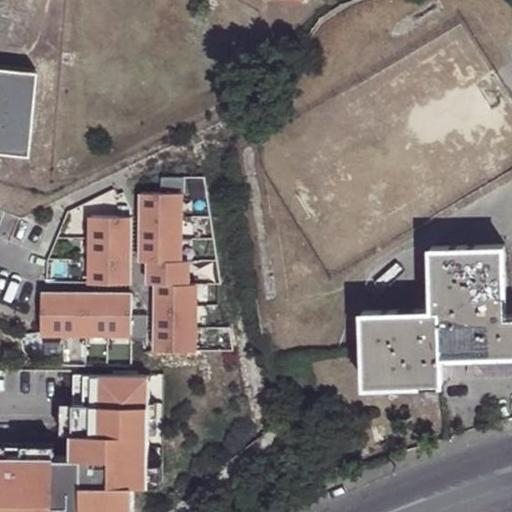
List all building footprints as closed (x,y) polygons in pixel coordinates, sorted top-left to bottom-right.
[(40,65),(0,61),(0,146),(34,149),(40,65)] [(182,190),(143,190),(141,258),(148,257),(148,281),(157,281),(157,348),(195,346),(195,281),(189,281),(189,258),(182,258),(182,190)] [(130,214),(92,214),(91,282),(130,282),(130,214)] [(506,244),(433,246),(433,307),(365,308),(366,382),(443,381),(443,354),(468,354),(511,352),(511,314),(508,315),(506,244)] [(129,293),(43,292),(43,329),(129,328),(129,293)] [(0,511),(124,511),(124,477),(134,477),(135,397),(138,398),(139,370),(93,371),(92,397),(90,397),(89,426),(62,427),(62,454),(0,453),(0,511)]
